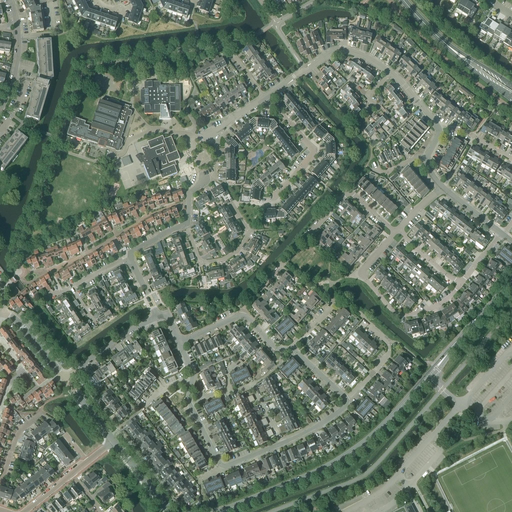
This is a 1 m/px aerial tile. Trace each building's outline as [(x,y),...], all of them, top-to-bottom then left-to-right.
[(33,0),(19,0),(25,12),(27,11),(29,15),(29,14),(32,32),(44,31),(41,7),(37,8),(33,0)] [(86,3),(90,1),(89,0),(86,0),(76,5),(79,10),(88,6),(88,5),(87,6),(86,3)] [(169,0),(164,0),(160,2),(162,4),(158,6),(160,9),(163,7),(164,9),(168,10),(170,2),(169,0)] [(172,12),(176,0),(173,0),(173,3),(170,2),(168,10),(172,12)] [(466,1),(466,0),(461,0),(462,0),(455,11),(456,12),(455,12),(461,16),(461,15),(468,3),(466,1)] [(468,3),(461,15),(467,19),(468,17),(471,19),(477,9),(474,8),(477,3),(473,1),(471,5),(468,3)] [(182,15),(186,2),(184,2),(183,6),(180,5),(177,13),(182,15)] [(131,11),(141,15),(141,12),(145,13),(146,10),(143,9),(143,7),(142,4),(133,8),(132,11),(131,11)] [(209,14),(210,9),(197,4),(196,6),(201,8),(200,11),(209,14)] [(88,7),(89,6),(88,6),(79,10),(80,13),(77,14),(79,18),(82,16),(83,18),(86,19),(89,10),(88,7)] [(91,20),(95,7),(93,6),(92,11),(89,10),(86,19),(91,20)] [(100,24),(105,10),(103,10),(101,14),(99,13),(96,22),(100,24)] [(139,20),(141,15),(131,11),(131,12),(132,12),(131,15),(127,13),(126,16),(139,20)] [(110,27),(115,14),(112,13),(111,17),(108,16),(105,25),(110,27)] [(115,19),(117,14),(115,14),(110,27),(115,29),(118,20),(115,19)] [(137,25),(139,20),(126,16),(125,18),(129,19),(128,22),(137,25)] [(482,23),(479,28),(482,29),(480,31),(486,35),(493,23),(496,19),(492,17),(490,21),(488,19),(487,20),(485,19),(482,23)] [(500,25),(501,22),(498,20),(496,24),(493,23),(486,35),(491,38),(492,36),(500,25)] [(505,28),(508,24),(504,22),(502,26),(500,25),(492,36),(498,40),(505,28)] [(354,42),(357,30),(356,30),(357,29),(356,29),(356,28),(348,26),(348,29),(349,29),(347,34),(350,35),(349,38),(352,39),(352,42),(354,42)] [(362,29),(358,29),(359,26),(357,26),(356,28),(356,29),(357,29),(356,30),(357,30),(354,42),(356,43),(357,40),(360,41),(362,29)] [(510,33),(511,29),(511,26),(510,26),(507,29),(505,28),(498,40),(503,43),(504,43),(510,33)] [(346,39),(346,28),(341,28),(341,31),(336,31),(336,41),(343,41),(343,39),(346,39)] [(368,31),(364,45),(367,45),(367,43),(371,43),(372,38),(373,38),(375,35),(372,34),(373,32),(369,31),(369,28),(367,28),(367,30),(367,31),(368,31)] [(336,41),(336,31),(330,31),(330,32),(326,32),(326,43),(330,43),(330,41),(336,41)] [(316,32),(309,34),(310,36),(313,45),(314,44),(316,43),(318,47),(323,46),(321,39),(320,40),(316,32)] [(511,34),(510,33),(504,43),(503,43),(502,45),(508,48),(511,41),(511,34)] [(379,50),(384,42),(385,40),(381,37),(382,36),(379,34),(374,43),(376,44),(373,49),(375,50),(376,48),(379,50)] [(310,36),(302,39),(303,41),(306,49),(308,49),(310,48),(311,52),(317,50),(314,44),(313,45),(310,36)] [(415,45),(409,39),(406,42),(412,47),(415,45)] [(389,46),(392,41),(390,40),(389,43),(382,55),(384,56),(385,54),(388,56),(393,48),(389,46)] [(46,80),(51,80),(49,41),(38,41),(40,78),(36,78),(34,86),(35,86),(26,119),(37,122),(48,84),(45,84),(46,80)] [(303,41),(296,44),(300,54),(303,53),(305,57),(310,55),(308,49),(306,49),(303,41)] [(387,44),(384,42),(379,50),(381,51),(380,54),(382,55),(389,43),(387,44)] [(247,54),(255,49),(252,45),(242,52),(243,54),(246,52),(247,54)] [(398,49),(397,50),(393,48),(388,56),(390,57),(389,60),(391,61),(398,51),(398,50),(398,49)] [(258,52),(257,52),(255,49),(247,54),(249,57),(247,59),(248,61),(258,53),(259,53),(258,52)] [(259,54),(262,52),(261,50),(258,52),(259,53),(258,53),(248,61),(249,63),(252,61),(254,63),(261,58),(259,54)] [(402,54),(398,51),(391,61),(393,62),(394,60),(397,62),(402,54)] [(410,58),(408,59),(405,56),(399,63),(401,65),(399,67),(401,69),(410,58)] [(413,58),(413,57),(412,56),(410,58),(401,69),(402,70),(404,68),(407,70),(416,61),(413,58)] [(218,57),(216,58),(222,69),(222,70),(221,71),(222,71),(222,72),(223,74),(225,73),(227,75),(225,76),(226,76),(225,76),(227,80),(234,76),(232,73),(228,76),(224,68),(227,67),(222,58),(219,59),(218,57)] [(265,60),(262,57),(261,58),(254,63),(255,66),(253,67),(254,69),(264,62),(265,61),(265,60)] [(215,62),(213,63),(218,73),(222,71),(221,71),(222,70),(222,69),(216,58),(214,59),(215,62)] [(266,62),(269,60),(267,59),(265,60),(265,61),(264,62),(254,69),(256,71),(258,70),(260,72),(268,67),(267,67),(269,66),(266,62)] [(341,69),(344,67),(338,61),(332,67),(336,71),(340,67),(341,69)] [(353,68),(355,65),(348,61),(346,63),(344,62),(342,64),(352,70),(353,68)] [(361,66),(363,64),(358,61),(355,65),(353,68),(358,71),(361,66)] [(417,65),(419,64),(416,61),(407,70),(409,72),(407,74),(409,76),(418,66),(417,65)] [(209,62),(207,63),(212,74),(213,74),(213,76),(214,75),(218,73),(213,63),(210,64),(209,62)] [(206,67),(203,68),(208,77),(213,74),(212,74),(207,63),(204,64),(206,67)] [(419,67),(421,65),(420,63),(419,64),(417,65),(418,66),(409,76),(410,78),(412,76),(414,78),(422,70),(419,67)] [(332,67),(330,65),(326,69),(330,73),(331,75),(336,71),(332,67)] [(271,69),(269,66),(267,67),(268,67),(260,72),(262,75),(259,76),(261,78),(271,71),(272,70),(271,69)] [(366,69),(365,69),(361,66),(358,71),(356,73),(361,77),(362,74),(366,69)] [(199,67),(197,68),(203,80),(204,80),(205,80),(204,79),(208,77),(203,68),(201,70),(199,67)] [(273,71),(275,69),(274,67),(271,69),(272,70),(271,71),(261,78),(262,80),(264,79),(266,81),(268,80),(270,83),(278,77),(275,74),(273,71)] [(326,69),(324,67),(319,71),(324,75),(326,77),(330,73),(326,69)] [(370,72),(372,70),(367,67),(365,69),(366,69),(362,74),(367,77),(370,72)] [(196,72),(194,73),(198,82),(203,80),(197,68),(195,69),(196,72)] [(365,79),(365,81),(371,85),(375,79),(373,78),(375,75),(370,72),(367,77),(365,79)] [(422,73),(415,80),(417,82),(415,84),(417,86),(427,76),(426,75),(423,72),(422,73)] [(426,78),(430,74),(428,72),(426,75),(427,76),(417,86),(419,87),(421,85),(423,87),(430,81),(426,78)] [(330,81),(326,77),(324,75),(320,79),(322,81),(326,85),(330,81)] [(434,85),(438,82),(436,80),(434,82),(435,83),(425,93),(427,95),(429,93),(431,95),(437,88),(434,85)] [(326,85),(322,81),(317,85),(323,91),(328,87),(326,85)] [(435,83),(434,82),(433,84),(430,81),(423,87),(425,89),(423,91),(425,93),(435,83)] [(180,112),(180,86),(160,86),(160,82),(144,82),(144,90),(140,90),(141,107),(144,107),(144,114),(145,114),(160,114),(161,120),(170,120),(169,114),(171,113),(171,112),(180,112)] [(238,88),(244,99),(246,97),(244,95),(247,93),(245,90),(248,88),(244,82),(238,86),(236,83),(234,85),(236,87),(237,88),(238,88)] [(350,91),(352,90),(348,85),(342,91),(345,95),(350,91)] [(390,95),(394,91),(389,85),(384,88),(390,95)] [(242,100),(244,99),(238,88),(237,88),(233,91),(238,99),(240,97),(242,100)] [(229,93),(228,92),(227,89),(225,90),(226,93),(227,92),(235,104),(237,103),(235,100),(238,99),(233,91),(229,93)] [(354,95),(353,95),(350,91),(345,95),(343,97),(347,101),(349,99),(354,95)] [(398,96),(394,91),(390,95),(388,97),(391,101),(393,99),(398,96)] [(442,95),(441,94),(437,91),(430,100),(433,102),(431,104),(433,106),(442,95)] [(441,97),(444,93),(443,91),(441,94),(442,95),(433,106),(435,107),(437,105),(439,107),(445,99),(441,97)] [(232,105),(235,104),(227,92),(226,93),(227,94),(224,96),(228,105),(231,103),(232,105)] [(292,93),(290,92),(289,93),(280,100),(284,104),(291,98),(289,96),(292,93)] [(357,100),(359,98),(355,94),(353,95),(354,95),(349,99),(353,103),(353,104),(357,100)] [(401,100),(402,100),(404,98),(400,94),(398,96),(393,99),(397,104),(401,100)] [(226,106),(228,105),(224,96),(219,99),(225,110),(227,108),(226,106)] [(219,99),(218,98),(217,98),(216,99),(217,100),(214,102),(215,104),(219,110),(222,108),(223,111),(225,110),(219,99)] [(287,108),(297,100),(296,99),(293,101),(291,98),(284,104),(287,108)] [(451,102),(453,99),(451,98),(449,100),(450,101),(441,112),(443,114),(445,112),(447,114),(454,105),(451,102)] [(128,110),(130,106),(106,99),(105,103),(100,101),(91,128),(92,128),(91,131),(88,130),(90,126),(85,125),(86,122),(73,117),(67,135),(85,141),(85,140),(98,144),(97,145),(98,146),(103,148),(105,147),(105,146),(117,150),(119,144),(120,145),(121,144),(123,140),(122,139),(121,139),(128,116),(129,117),(131,116),(132,112),(131,111),(128,110)] [(449,100),(448,102),(445,99),(439,107),(441,109),(439,111),(441,112),(450,101),(449,100)] [(298,107),(298,106),(296,104),(299,102),(297,100),(287,108),(291,113),(292,111),(298,107)] [(361,104),(357,100),(353,104),(353,103),(351,105),(354,109),(354,110),(357,108),(361,104)] [(405,104),(402,100),(401,100),(397,104),(395,105),(398,110),(403,106),(405,104)] [(221,113),(219,110),(215,104),(212,105),(212,104),(206,108),(211,116),(216,112),(218,115),(221,113)] [(304,106),(302,104),(299,106),(299,105),(298,106),(298,107),(292,111),(296,115),(306,107),(304,106)] [(458,108),(457,107),(454,105),(447,114),(450,115),(448,118),(450,119),(458,108)] [(459,109),(461,106),(459,105),(457,107),(458,108),(450,119),(452,120),(453,118),(456,120),(463,112),(459,109)] [(400,116),(406,110),(403,106),(398,110),(396,111),(400,116)] [(211,116),(206,108),(202,110),(200,107),(196,110),(202,119),(205,118),(205,119),(207,118),(211,116)] [(299,120),(306,114),(304,111),(307,109),(306,107),(296,115),(299,120)] [(362,114),(357,108),(354,110),(354,109),(352,111),(358,118),(362,114)] [(407,119),(406,118),(410,115),(406,110),(400,116),(402,119),(400,121),(400,122),(402,124),(407,119)] [(465,124),(471,117),(466,113),(465,114),(463,112),(456,120),(460,124),(462,122),(465,124)] [(302,124),(312,116),(311,114),(308,116),(306,114),(299,120),(302,124)] [(378,118),(382,122),(384,124),(386,126),(390,123),(387,121),(388,120),(382,114),(378,118)] [(306,128),(313,122),(311,120),(314,117),(312,116),(302,124),(306,128)] [(378,118),(376,116),(372,120),(374,122),(378,126),(382,122),(378,118)] [(471,117),(465,124),(469,127),(468,127),(470,129),(471,127),(473,129),(481,120),(477,117),(475,120),(471,117)] [(254,118),(251,121),(248,118),(247,119),(249,122),(247,124),(252,131),(257,128),(258,128),(258,119),(254,118)] [(276,123),(274,120),(269,120),(268,129),(269,129),(272,133),(279,128),(277,125),(280,123),(279,121),(276,123)] [(318,122),(318,123),(316,120),(313,123),(313,122),(306,128),(309,132),(319,124),(318,122)] [(408,151),(428,128),(421,121),(400,146),(397,147),(400,154),(404,152),(408,155),(410,153),(408,151)] [(380,128),(378,126),(374,122),(370,126),(374,130),(376,132),(380,128)] [(490,134),(495,126),(489,123),(489,124),(486,122),(480,132),(486,135),(487,132),(490,134)] [(247,124),(244,126),(241,123),(240,124),(248,135),(248,134),(252,131),(247,124)] [(249,136),(248,134),(248,135),(240,124),(238,126),(242,130),(239,132),(245,139),(249,136)] [(317,137),(323,130),(320,128),(323,125),(321,124),(313,133),(317,137)] [(370,138),(376,132),(374,130),(370,126),(364,131),(370,138)] [(503,131),(505,128),(501,126),(500,129),(495,126),(490,134),(494,137),(496,138),(497,136),(499,138),(503,131)] [(285,128),(282,130),(279,128),(272,133),(276,137),(286,129),(285,128)] [(509,132),(508,132),(507,133),(503,131),(505,128),(503,131),(499,138),(499,139),(501,141),(500,143),(502,144),(509,132)] [(284,133),(287,131),(286,129),(276,137),(279,142),(286,136),(284,133)] [(511,133),(510,133),(511,130),(510,129),(508,132),(509,132),(502,144),(504,146),(505,143),(508,145),(511,137),(511,133)] [(321,141),(327,134),(330,131),(328,130),(325,132),(323,130),(317,137),(321,141)] [(239,132),(237,134),(234,131),(233,133),(241,143),(245,139),(239,132)] [(0,170),(2,171),(26,141),(17,134),(0,154),(0,170)] [(325,145),(334,144),(334,140),(327,134),(321,141),(325,144),(325,145)] [(144,165),(150,180),(161,176),(162,179),(177,173),(173,162),(180,159),(171,137),(164,139),(163,136),(147,142),(149,145),(141,148),(144,155),(142,157),(141,156),(140,156),(140,155),(139,155),(138,155),(137,155),(136,156),(135,156),(141,165),(141,164),(143,163),(144,165)] [(291,136),(288,138),(286,136),(279,142),(282,146),(283,146),(293,138),(291,136)] [(232,138),(229,141),(226,138),(225,139),(227,142),(225,145),(225,150),(234,150),(234,149),(238,145),(239,146),(240,144),(237,141),(236,143),(232,138)] [(290,143),(294,139),(293,138),(283,146),(282,146),(281,147),(285,151),(292,145),(290,143)] [(457,138),(456,140),(453,138),(437,164),(440,166),(439,167),(446,171),(445,173),(448,175),(468,143),(464,140),(463,142),(457,138)] [(297,145),(294,148),(292,145),(285,151),(288,155),(298,147),(297,145)] [(296,151),(299,149),(298,147),(288,155),(292,160),(299,154),(296,151)] [(401,156),(400,154),(397,147),(392,150),(396,159),(401,156)] [(472,158),(478,148),(476,147),(474,149),(472,147),(467,155),(472,158)] [(476,161),(481,153),(478,151),(480,149),(478,148),(472,158),(476,161)] [(392,161),(396,159),(392,150),(387,152),(392,161)] [(387,163),(392,161),(387,152),(383,154),(387,163)] [(480,165),(487,153),(485,152),(484,154),(481,153),(476,161),(480,163),(477,167),(479,169),(481,166),(480,165)] [(486,167),(491,158),(488,157),(489,154),(487,153),(480,165),(481,166),(482,164),(486,167)] [(382,166),(387,163),(383,154),(378,156),(382,166)] [(322,161),(329,167),(335,160),(335,155),(326,156),(326,157),(322,161)] [(489,171),(497,159),(494,158),(493,160),(491,158),(486,167),(489,169),(487,173),(489,174),(490,172),(489,171)] [(490,172),(491,170),(495,172),(500,164),(497,162),(498,160),(497,159),(489,171),(490,172)] [(281,172),(285,169),(280,161),(275,165),(281,172)] [(332,169),(329,167),(322,161),(319,165),(325,171),(328,168),(331,171),(332,169)] [(277,175),(281,172),(275,165),(271,168),(277,175)] [(323,173),(325,171),(319,165),(315,169),(325,177),(326,176),(323,173)] [(500,178),(508,166),(506,165),(505,167),(502,165),(497,173),(500,176),(498,180),(500,181),(501,179),(500,178)] [(421,198),(429,192),(408,168),(410,167),(408,166),(400,174),(421,198)] [(506,179),(511,172),(508,170),(510,168),(508,166),(500,178),(501,179),(502,177),(506,179)] [(272,179),(277,175),(271,168),(267,171),(267,172),(272,179)] [(323,179),(325,177),(315,169),(311,173),(318,179),(320,176),(323,179)] [(457,176),(454,180),(456,182),(454,184),(456,186),(465,175),(464,174),(463,176),(461,174),(462,172),(461,172),(459,170),(456,174),(457,176)] [(267,172),(262,175),(263,176),(264,176),(269,183),(274,180),(272,179),(267,172)] [(469,178),(466,176),(468,173),(466,172),(464,174),(465,175),(456,186),(458,187),(460,185),(462,187),(468,180),(469,178)] [(307,181),(314,188),(318,183),(308,175),(307,176),(310,179),(307,181)] [(265,187),(269,183),(264,176),(259,179),(265,187)] [(360,189),(367,182),(363,178),(356,185),(360,189)] [(473,184),(476,180),(474,178),(472,181),(473,182),(465,193),(467,194),(468,192),(471,194),(477,186),(473,184)] [(261,190),(265,187),(259,179),(252,185),(252,190),(261,191),(261,190)] [(473,182),(472,181),(471,182),(468,180),(462,187),(465,189),(463,191),(465,193),(473,182)] [(311,192),(314,188),(307,181),(305,184),(302,181),(301,183),(311,192)] [(364,192),(371,185),(367,182),(360,189),(364,192)] [(307,196),(311,192),(301,183),(299,185),(302,187),(300,190),(307,196)] [(224,186),(221,188),(220,185),(215,188),(220,196),(222,194),(224,197),(229,194),(224,186)] [(368,196),(374,188),(371,185),(364,192),(368,196)] [(482,190),(485,186),(483,185),(481,187),(482,188),(473,199),(475,201),(477,199),(479,201),(485,193),(482,190)] [(482,188),(481,187),(480,189),(477,186),(471,194),(473,196),(471,198),(473,199),(482,188)] [(217,197),(220,196),(215,188),(210,191),(212,193),(209,195),(213,202),(218,200),(217,197)] [(372,199),(378,192),(374,188),(368,196),(372,199)] [(173,194),(172,194),(172,195),(174,201),(175,202),(175,203),(175,204),(179,202),(179,201),(178,199),(178,197),(180,197),(181,196),(183,196),(184,196),(184,192),(185,191),(185,190),(185,189),(177,192),(178,193),(173,194)] [(307,196),(300,190),(298,192),(295,190),(294,191),(303,200),(307,196)] [(300,204),(303,200),(294,191),(292,193),(295,195),(293,197),(293,198),(298,202),(298,203),(300,204)] [(161,196),(163,205),(163,206),(164,205),(168,204),(167,203),(166,199),(171,198),(169,192),(166,193),(166,194),(164,195),(161,196)] [(375,203),(382,195),(378,192),(372,199),(375,203)] [(490,197),(493,193),(491,192),(489,194),(490,195),(482,206),(484,208),(485,205),(488,207),(489,206),(494,200),(490,197)] [(490,195),(489,194),(488,196),(485,193),(479,201),(482,202),(480,205),(482,206),(490,195)] [(209,195),(206,196),(205,194),(200,197),(205,205),(208,203),(209,205),(213,202),(209,195)] [(152,198),(151,198),(151,199),(152,199),(152,200),(153,203),(153,204),(154,204),(155,207),(156,207),(159,206),(160,206),(163,205),(161,196),(160,195),(160,196),(152,198)] [(379,206),(386,199),(382,195),(375,203),(379,206)] [(143,197),(140,198),(142,202),(142,203),(144,207),(149,205),(150,209),(150,210),(155,209),(154,208),(153,204),(153,203),(152,200),(152,199),(151,199),(147,201),(146,197),(144,198),(143,196),(143,197)] [(293,198),(293,197),(292,196),(288,201),(295,207),(298,203),(298,202),(293,198)] [(202,206),(205,205),(200,197),(196,200),(197,202),(194,204),(199,211),(203,208),(202,206)] [(496,213),(501,206),(497,202),(499,200),(496,197),(494,200),(489,206),(491,208),(490,209),(492,211),(492,210),(496,213)] [(383,209),(390,202),(386,199),(379,206),(383,209)] [(291,211),(295,207),(288,201),(284,205),(291,211)] [(342,215),(351,205),(346,201),(346,202),(344,201),(345,201),(344,201),(338,208),(342,211),(340,213),(342,215)] [(137,202),(132,204),(133,205),(134,207),(135,211),(140,209),(142,214),(144,213),(145,215),(147,214),(147,213),(146,212),(146,210),(144,207),(142,203),(138,205),(137,202)] [(387,213),(393,205),(390,202),(383,209),(387,213)] [(437,215),(446,203),(444,202),(442,204),(440,202),(434,209),(437,212),(436,214),(437,215)] [(442,216),(448,209),(446,207),(448,205),(446,203),(437,215),(436,214),(433,217),(434,218),(435,219),(439,214),(442,216)] [(127,204),(123,206),(125,210),(127,215),(131,213),(133,217),(134,217),(135,217),(136,219),(139,218),(138,216),(135,211),(134,207),(133,205),(129,207),(127,204)] [(287,215),(291,211),(284,205),(281,209),(287,215)] [(350,215),(355,209),(351,205),(342,215),(344,217),(348,213),(350,215)] [(391,216),(397,209),(393,205),(387,213),(391,216)] [(496,218),(499,219),(501,221),(508,213),(506,211),(506,210),(501,206),(496,213),(498,215),(496,218)] [(218,210),(216,211),(219,216),(221,214),(222,217),(230,212),(227,208),(225,209),(224,207),(220,209),(218,210)] [(167,211),(169,217),(171,216),(171,215),(172,214),(173,214),(175,219),(179,217),(176,208),(175,208),(172,210),(170,210),(168,211),(167,211)] [(446,221),(454,210),(452,208),(450,211),(448,209),(442,216),(446,219),(443,223),(444,224),(446,222),(446,221)] [(284,218),(287,215),(281,209),(280,209),(275,210),(275,219),(284,218)] [(351,223),(360,213),(355,209),(350,215),(353,217),(349,221),(351,223)] [(125,210),(116,214),(120,223),(120,224),(121,226),(123,225),(123,224),(122,222),(124,221),(122,217),(127,215),(125,210)] [(451,223),(457,216),(454,214),(456,211),(454,210),(446,221),(446,222),(448,220),(451,223)] [(161,214),(158,215),(160,220),(163,219),(162,219),(163,218),(164,217),(166,222),(170,220),(169,217),(167,211),(163,213),(161,214)] [(225,225),(232,221),(231,218),(233,217),(230,212),(222,217),(224,220),(222,221),(225,225)] [(433,217),(427,212),(425,215),(432,220),(434,218),(433,217)] [(360,213),(351,223),(353,225),(357,221),(359,223),(358,225),(359,226),(365,219),(364,218),(364,217),(360,213)] [(116,214),(107,218),(109,222),(110,222),(112,226),(113,226),(120,223),(116,214)] [(152,217),(149,219),(151,224),(154,223),(154,222),(154,221),(156,221),(158,226),(162,224),(160,220),(158,215),(152,217)] [(454,228),(463,217),(461,215),(459,217),(457,216),(451,223),(454,225),(451,229),(453,231),(455,228),(454,228)] [(459,230),(465,222),(463,220),(465,218),(463,217),(454,228),(455,228),(456,227),(459,230)] [(102,222),(97,225),(100,229),(104,226),(106,231),(108,230),(109,231),(109,232),(112,231),(110,228),(104,218),(100,220),(101,220),(102,222)] [(140,223),(141,225),(145,232),(149,230),(146,225),(148,224),(149,225),(151,224),(149,219),(146,220),(140,223)] [(203,226),(205,225),(202,220),(195,225),(196,227),(194,229),(197,233),(205,229),(203,226)] [(231,231),(239,227),(236,222),(234,224),(232,221),(225,225),(227,230),(230,229),(231,231)] [(333,222),(329,226),(339,235),(341,233),(337,230),(339,227),(340,229),(342,227),(337,223),(334,221),(333,222)] [(93,228),(90,230),(92,234),(96,232),(98,235),(98,236),(100,236),(100,235),(101,237),(104,236),(103,235),(102,234),(100,229),(97,225),(96,222),(91,225),(93,228)] [(463,234),(471,223),(469,222),(467,224),(465,222),(459,230),(463,232),(460,236),(462,238),(463,235),(463,234)] [(424,226),(423,225),(421,226),(418,223),(412,230),(414,233),(412,235),(414,236),(424,226)] [(424,226),(414,236),(416,238),(418,236),(420,238),(426,231),(427,229),(424,227),(426,224),(425,223),(423,225),(424,226)] [(473,230),(474,229),(471,227),(473,225),(471,223),(463,234),(463,235),(465,234),(468,236),(473,230)] [(382,230),(376,225),(374,227),(374,226),(371,229),(366,224),(364,226),(366,228),(377,237),(381,233),(380,232),(382,230)] [(136,228),(133,230),(134,230),(138,238),(141,236),(140,234),(145,232),(141,225),(139,226),(137,227),(136,228)] [(329,226),(325,231),(331,236),(334,239),(336,236),(337,237),(339,235),(329,226)] [(78,229),(80,233),(81,234),(83,239),(87,237),(88,236),(89,239),(90,241),(91,243),(95,241),(94,238),(92,234),(90,230),(87,231),(86,230),(84,231),(81,227),(78,229)] [(239,227),(231,231),(233,234),(231,236),(233,240),(241,236),(239,233),(241,232),(239,227)] [(366,228),(364,230),(365,231),(368,233),(367,233),(365,235),(367,236),(373,242),(377,237),(366,228)] [(208,231),(206,232),(205,229),(197,233),(200,238),(202,237),(204,240),(209,237),(211,235),(208,231)] [(138,238),(134,230),(133,230),(125,234),(127,239),(130,238),(129,237),(130,236),(131,235),(134,240),(138,238)] [(433,233),(434,231),(433,230),(431,232),(432,233),(422,244),(424,245),(426,243),(428,245),(434,238),(436,236),(433,233)] [(475,232),(473,230),(468,236),(466,239),(469,242),(473,245),(476,242),(481,235),(478,232),(476,230),(475,232)] [(329,239),(331,236),(325,231),(321,235),(331,244),(333,242),(329,239)] [(432,233),(431,232),(429,234),(426,231),(420,238),(422,240),(420,242),(422,244),(432,233)] [(164,241),(161,242),(163,248),(169,246),(181,241),(179,236),(178,236),(176,233),(171,235),(173,241),(173,242),(165,245),(164,241)] [(129,243),(127,239),(125,234),(116,239),(119,244),(121,242),(121,241),(123,240),(125,245),(129,243)] [(329,246),(331,244),(321,235),(317,240),(319,242),(317,245),(322,249),(324,246),(325,247),(327,244),(329,246)] [(361,236),(359,238),(369,246),(373,242),(367,236),(365,235),(363,238),(361,236)] [(481,235),(476,242),(481,246),(484,249),(492,239),(491,238),(488,236),(486,235),(484,237),(481,235)] [(248,245),(259,251),(262,244),(265,246),(269,239),(264,236),(262,240),(256,237),(254,239),(253,238),(251,241),(250,241),(248,245)] [(210,242),(212,241),(209,237),(204,240),(202,241),(203,244),(201,245),(204,250),(211,245),(210,242)] [(439,242),(442,239),(441,237),(438,239),(439,240),(430,251),(432,252),(434,250),(436,252),(442,245),(439,242)] [(365,251),(369,246),(359,238),(357,239),(361,243),(359,245),(365,251)] [(439,240),(438,239),(437,241),(434,238),(428,245),(430,247),(428,249),(430,251),(439,240)] [(181,241),(169,246),(169,248),(175,247),(176,250),(183,247),(181,241)] [(79,243),(72,246),(75,255),(79,253),(82,252),(83,252),(83,251),(82,249),(81,247),(82,246),(82,245),(81,243),(81,242),(79,243)] [(160,242),(159,242),(156,244),(158,249),(153,251),(152,247),(143,251),(145,254),(143,255),(145,261),(158,255),(163,253),(160,242)] [(106,247),(104,248),(107,253),(108,255),(113,252),(114,254),(115,254),(117,252),(118,252),(113,244),(113,243),(112,244),(110,245),(109,246),(107,247),(106,247)] [(211,245),(204,250),(206,255),(209,253),(210,256),(212,255),(215,253),(218,251),(219,250),(215,243),(211,245)] [(365,251),(359,245),(357,248),(353,244),(351,246),(361,255),(365,251)] [(450,253),(447,250),(450,246),(449,244),(447,247),(438,258),(440,260),(442,258),(444,260),(445,258),(450,253)] [(255,256),(259,251),(248,245),(247,247),(247,248),(245,251),(247,252),(245,255),(250,260),(251,259),(252,260),(255,262),(258,258),(255,256)] [(447,247),(445,248),(442,245),(436,252),(438,254),(436,256),(438,258),(447,247)] [(57,246),(52,248),(53,252),(54,252),(55,256),(55,257),(60,255),(62,260),(64,259),(65,262),(67,261),(67,260),(66,258),(65,255),(63,249),(59,251),(57,246)] [(64,249),(63,249),(65,255),(66,254),(67,258),(68,257),(68,258),(71,256),(75,255),(72,246),(64,249)] [(350,250),(348,252),(351,254),(357,260),(361,255),(351,246),(349,248),(351,249),(350,250)] [(172,257),(185,253),(183,247),(176,250),(177,253),(171,255),(172,257)] [(394,259),(404,248),(402,247),(400,249),(398,247),(392,254),(395,257),(394,258),(394,259)] [(507,247),(506,249),(504,247),(500,252),(498,251),(494,256),(496,257),(497,256),(504,261),(511,253),(508,251),(510,249),(509,248),(509,247),(507,247)] [(47,254),(45,255),(49,267),(53,265),(53,263),(51,258),(55,256),(54,252),(53,252),(52,248),(46,251),(47,254)] [(100,251),(96,253),(100,259),(100,260),(101,261),(105,259),(102,255),(104,254),(105,254),(107,253),(104,248),(103,249),(102,250),(100,251)] [(400,261),(406,254),(404,252),(405,250),(404,248),(394,259),(394,258),(391,260),(392,261),(393,262),(396,258),(400,261)] [(458,259),(454,255),(456,253),(453,250),(450,253),(445,258),(447,260),(446,262),(448,263),(451,266),(458,259)] [(37,251),(33,253),(35,256),(35,258),(36,258),(36,259),(38,263),(42,261),(44,266),(45,268),(49,267),(45,255),(40,257),(37,251)] [(88,257),(93,266),(96,264),(95,262),(100,260),(100,259),(96,253),(94,254),(92,255),(91,255),(88,257)] [(180,261),(187,259),(185,253),(172,257),(173,260),(178,258),(180,261)] [(357,260),(351,254),(349,257),(345,253),(343,255),(353,264),(357,260)] [(402,266),(412,256),(410,254),(408,256),(406,254),(400,261),(403,264),(399,268),(401,269),(403,267),(402,266)] [(159,258),(158,255),(145,261),(148,266),(155,263),(154,260),(159,258)] [(250,261),(250,260),(245,255),(244,256),(242,258),(241,256),(238,258),(237,258),(234,260),(241,269),(247,265),(249,268),(253,265),(251,262),(250,261)] [(349,269),(353,264),(343,255),(341,257),(345,261),(343,263),(341,262),(339,264),(344,269),(346,266),(349,269)] [(408,268),(414,261),(412,259),(414,257),(412,256),(402,266),(403,267),(405,266),(408,268)] [(81,261),(79,262),(82,267),(82,266),(85,265),(84,265),(85,265),(84,264),(86,263),(89,268),(93,266),(88,257),(84,259),(82,260),(81,261)] [(28,261),(27,261),(27,262),(28,265),(29,265),(30,267),(31,270),(32,269),(35,268),(39,267),(39,266),(38,263),(36,259),(36,258),(35,258),(30,260),(28,261)] [(178,265),(175,266),(176,269),(189,264),(187,259),(180,261),(177,262),(178,265)] [(452,270),(454,272),(457,275),(464,266),(461,264),(462,263),(458,259),(451,266),(454,268),(452,270)] [(235,273),(241,269),(234,260),(232,261),(231,263),(229,264),(230,266),(227,268),(229,275),(230,274),(231,276),(233,279),(237,276),(235,273)] [(496,261),(495,264),(490,260),(488,263),(489,263),(487,267),(490,269),(495,273),(497,269),(500,271),(504,267),(496,261)] [(414,261),(408,268),(411,271),(410,273),(420,263),(418,261),(416,263),(414,261)] [(72,266),(71,266),(74,271),(76,270),(76,269),(78,268),(80,272),(84,270),(82,266),(82,267),(79,262),(76,264),(74,265),(72,266)] [(162,264),(156,266),(155,263),(148,266),(150,272),(163,266),(162,264)] [(420,263),(410,273),(411,274),(415,277),(416,276),(422,269),(420,267),(422,264),(420,263)] [(191,270),(189,264),(176,269),(177,271),(182,269),(183,272),(187,271),(191,270)] [(383,273),(386,269),(381,265),(376,272),(378,274),(374,278),(379,283),(383,279),(386,275),(383,273)] [(66,269),(63,271),(67,279),(71,277),(69,273),(70,272),(71,272),(74,271),(71,266),(69,267),(68,268),(67,269),(66,269)] [(164,269),(163,266),(150,272),(152,277),(162,273),(161,270),(164,269)] [(227,268),(226,268),(223,269),(222,267),(219,268),(218,267),(215,268),(217,279),(224,278),(225,281),(230,280),(229,276),(229,275),(227,268)] [(123,273),(122,271),(121,270),(121,271),(119,268),(109,273),(110,273),(111,276),(109,277),(110,279),(122,274),(123,273)] [(210,280),(217,279),(215,268),(212,268),(211,269),(208,269),(208,271),(205,272),(206,277),(202,277),(203,285),(211,283),(210,280)] [(490,269),(488,272),(484,268),(482,271),(483,271),(481,274),(483,277),(483,276),(489,281),(489,280),(492,276),(495,279),(498,275),(495,273),(490,269)] [(187,271),(189,277),(195,275),(195,273),(197,272),(196,270),(195,270),(194,269),(191,270),(187,271)] [(420,279),(428,270),(426,269),(424,271),(422,269),(416,276),(420,279)] [(424,283),(430,276),(428,274),(430,272),(428,270),(420,279),(424,283)] [(55,275),(54,275),(55,277),(57,280),(59,279),(59,278),(60,278),(60,277),(61,277),(64,281),(67,279),(63,271),(59,273),(57,274),(55,275)] [(183,279),(189,277),(187,271),(183,272),(181,273),(183,277),(180,278),(181,281),(184,280),(183,279)] [(167,277),(166,275),(164,276),(162,273),(152,277),(155,283),(151,284),(155,283),(159,281),(164,279),(167,277)] [(293,279),(296,277),(291,273),(289,275),(286,273),(282,278),(292,287),(294,284),(290,281),(292,278),(293,279)] [(385,281),(381,286),(386,290),(390,287),(393,283),(394,281),(392,278),(393,277),(388,273),(386,275),(383,279),(385,281)] [(118,282),(125,279),(122,274),(110,279),(111,282),(116,279),(118,282)] [(40,280),(39,280),(44,289),(45,288),(48,287),(47,285),(52,282),(50,280),(49,277),(48,276),(48,275),(45,277),(43,278),(42,278),(40,279),(40,280)] [(16,276),(10,281),(13,285),(19,280),(16,276)] [(432,288),(438,281),(435,278),(434,276),(432,278),(430,276),(424,283),(422,284),(426,287),(428,285),(432,288)] [(483,277),(482,279),(477,276),(475,278),(474,279),(475,279),(474,282),(477,284),(482,288),(484,284),(487,286),(491,282),(489,280),(489,281),(483,276),(483,277)] [(290,288),(292,287),(282,278),(278,282),(286,289),(288,286),(290,288)] [(115,290),(127,284),(125,279),(118,282),(119,285),(114,288),(115,290)] [(166,283),(164,279),(159,281),(161,287),(167,284),(167,286),(170,284),(168,282),(166,283)] [(34,283),(31,286),(34,290),(36,288),(38,287),(40,291),(44,289),(39,280),(36,282),(34,283)] [(397,288),(400,284),(395,280),(394,281),(393,283),(390,287),(392,289),(388,293),(393,298),(398,293),(400,290),(397,288)] [(155,289),(161,287),(159,281),(155,283),(151,284),(152,285),(151,286),(152,289),(154,288),(155,289)] [(443,282),(441,284),(438,281),(432,288),(437,293),(438,292),(440,294),(447,286),(443,282)] [(284,291),(286,289),(278,282),(274,287),(284,296),(286,293),(284,291)] [(477,284),(475,287),(471,283),(469,286),(468,286),(469,287),(467,290),(471,292),(475,296),(478,292),(481,294),(484,290),(482,288),(477,284)] [(123,293),(130,290),(127,284),(115,290),(116,293),(121,290),(123,293)] [(26,290),(23,292),(26,295),(29,293),(30,292),(33,296),(37,293),(34,290),(31,286),(28,288),(26,289),(26,290)] [(405,294),(408,290),(403,286),(400,290),(398,293),(400,295),(396,299),(401,304),(406,299),(406,298),(408,296),(405,294)] [(90,294),(88,295),(91,301),(103,294),(102,292),(99,293),(96,287),(88,292),(90,294)] [(282,297),(284,296),(274,287),(270,291),(269,290),(267,293),(272,297),(274,295),(276,297),(278,294),(282,297)] [(133,295),(134,295),(133,292),(132,292),(131,292),(130,290),(123,293),(124,296),(119,299),(120,301),(124,300),(129,297),(133,295)] [(471,292),(469,294),(466,291),(464,293),(463,293),(463,294),(461,297),(468,303),(472,299),(475,301),(478,298),(475,296),(471,292)] [(19,295),(16,298),(17,298),(16,299),(17,299),(22,305),(25,303),(27,306),(28,306),(29,304),(30,304),(27,301),(24,297),(26,295),(23,292),(21,293),(21,294),(19,295)] [(305,297),(314,306),(321,299),(313,292),(309,298),(306,295),(305,297)] [(413,299),(416,296),(411,292),(408,296),(406,298),(406,299),(408,301),(404,305),(409,310),(416,302),(413,299)] [(269,299),(272,297),(267,293),(265,295),(267,297),(260,304),(258,301),(252,306),(256,311),(266,302),(269,299)] [(61,304),(56,307),(57,309),(69,301),(65,296),(64,297),(62,295),(62,294),(57,298),(61,303),(61,304)] [(103,294),(91,301),(94,306),(101,302),(100,299),(102,298),(104,296),(103,294)] [(129,297),(132,303),(138,300),(137,298),(139,297),(138,294),(137,295),(136,294),(134,295),(133,295),(129,297)] [(124,300),(121,301),(123,306),(123,305),(123,306),(124,308),(127,306),(126,305),(132,303),(129,297),(124,300)] [(314,306),(305,297),(303,299),(305,301),(303,304),(310,311),(314,306)] [(465,307),(468,303),(461,297),(459,299),(458,299),(457,300),(458,300),(456,302),(460,305),(458,307),(463,313),(464,314),(467,310),(465,307)] [(9,304),(10,306),(12,308),(14,311),(18,307),(20,309),(23,306),(22,305),(17,299),(16,299),(15,298),(14,300),(14,301),(11,302),(10,304),(9,304)] [(69,301),(57,309),(59,311),(62,310),(63,311),(63,312),(65,311),(72,306),(69,301)] [(101,302),(94,306),(97,311),(109,304),(108,302),(104,304),(103,305),(101,302)] [(268,304),(266,302),(256,311),(260,315),(266,310),(264,308),(268,304)] [(189,311),(188,311),(184,303),(175,307),(179,315),(178,316),(180,320),(191,315),(189,311)] [(298,304),(297,306),(306,315),(310,311),(303,304),(302,303),(300,305),(298,304)] [(109,304),(97,311),(100,316),(104,314),(107,312),(109,311),(109,310),(108,308),(110,307),(109,304)] [(457,306),(455,308),(452,305),(447,309),(452,317),(458,313),(460,316),(463,313),(458,307),(457,306)] [(65,315),(63,317),(64,319),(75,311),(72,306),(65,311),(63,312),(64,314),(65,315)] [(296,309),(294,312),(296,314),(302,320),(306,315),(297,306),(295,308),(296,309)] [(264,320),(274,311),(272,309),(268,313),(266,310),(260,315),(264,320)] [(338,312),(347,319),(350,315),(343,309),(341,311),(340,310),(338,312)] [(447,320),(452,317),(447,309),(441,313),(444,316),(441,317),(445,326),(449,323),(447,320)] [(72,321),(79,316),(75,311),(64,319),(66,321),(70,318),(72,321)] [(107,312),(104,314),(107,320),(112,317),(113,318),(115,316),(114,314),(112,315),(109,311),(107,312)] [(274,311),(264,320),(268,325),(268,324),(269,324),(271,325),(274,322),(273,320),(274,320),(275,321),(279,318),(275,313),(274,311)] [(346,319),(347,319),(338,312),(337,314),(338,315),(336,317),(345,325),(348,320),(346,319)] [(302,320),(296,314),(294,317),(290,313),(289,316),(298,324),(302,320)] [(98,320),(97,320),(98,323),(100,322),(101,322),(102,323),(104,322),(107,320),(104,314),(100,316),(98,318),(97,318),(98,320)] [(192,319),(193,319),(191,315),(180,320),(181,324),(183,323),(185,328),(185,327),(187,332),(198,327),(196,322),(194,323),(192,319)] [(441,317),(438,318),(437,315),(431,317),(435,328),(440,326),(441,328),(446,327),(445,326),(441,317)] [(71,329),(82,321),(79,316),(72,321),(74,323),(69,327),(71,329)] [(289,331),(296,325),(288,317),(286,319),(285,318),(283,318),(282,320),(284,321),(281,323),(289,331)] [(341,329),(345,325),(336,317),(334,319),(333,318),(331,320),(340,327),(341,329)] [(435,328),(431,317),(424,320),(425,323),(423,324),(427,334),(430,333),(429,331),(435,328)] [(336,331),(340,327),(331,320),(330,322),(331,323),(329,326),(336,331)] [(85,326),(82,321),(71,329),(72,331),(75,329),(77,332),(79,331),(82,328),(85,326)] [(407,333),(411,332),(412,335),(416,334),(416,333),(419,332),(420,335),(424,335),(421,323),(417,324),(417,322),(409,324),(409,322),(405,323),(404,323),(407,333)] [(283,339),(282,337),(289,331),(281,323),(279,325),(278,324),(276,324),(276,326),(277,327),(274,329),(278,334),(277,335),(282,340),(283,339)] [(82,328),(86,334),(91,330),(90,329),(92,327),(90,325),(89,326),(88,324),(85,326),(82,328)] [(236,325),(232,326),(232,325),(228,326),(230,332),(230,333),(232,336),(229,339),(230,341),(232,339),(232,338),(243,328),(241,326),(239,328),(237,326),(236,325)] [(332,336),(336,331),(329,326),(327,328),(326,327),(324,329),(332,336)] [(0,333),(1,334),(2,336),(8,332),(8,331),(5,328),(5,327),(0,331),(0,333)] [(80,337),(86,334),(82,328),(79,331),(77,332),(79,336),(77,337),(79,340),(81,338),(80,337)] [(236,341),(244,334),(242,332),(245,330),(243,328),(232,338),(232,339),(234,338),(236,341)] [(355,340),(361,333),(359,331),(360,330),(359,328),(351,336),(355,340)] [(8,332),(2,336),(2,337),(4,339),(5,340),(12,334),(10,330),(8,331),(8,332)] [(154,340),(163,336),(160,330),(151,334),(154,340)] [(331,337),(330,336),(323,330),(321,332),(319,331),(318,333),(328,342),(331,337)] [(219,338),(221,338),(218,332),(214,333),(216,338),(213,339),(217,348),(223,346),(219,338)] [(324,346),(328,342),(318,333),(316,335),(318,336),(316,338),(324,346)] [(359,343),(367,335),(365,334),(363,335),(361,333),(355,340),(359,343)] [(12,334),(5,340),(7,343),(8,344),(11,347),(15,344),(13,341),(13,342),(12,342),(11,340),(15,337),(12,334)] [(238,346),(250,336),(248,334),(246,336),(244,334),(236,341),(239,344),(235,347),(237,349),(239,347),(238,346)] [(363,347),(369,341),(367,338),(368,337),(367,335),(359,343),(363,347)] [(156,345),(165,341),(163,336),(154,340),(156,345)] [(213,339),(210,341),(208,336),(206,337),(212,351),(217,348),(213,339)] [(243,349),(251,342),(249,340),(251,338),(250,336),(238,346),(239,347),(241,346),(243,349)] [(206,353),(212,351),(206,337),(203,338),(205,343),(202,344),(206,353)] [(321,350),(324,346),(316,338),(314,341),(312,339),(311,341),(319,348),(321,350)] [(159,351),(168,347),(165,341),(156,345),(159,351)] [(202,344),(199,346),(197,341),(195,342),(201,356),(206,353),(202,344)] [(310,348),(308,350),(315,356),(317,354),(316,352),(319,348),(311,341),(309,343),(311,344),(309,347),(310,348)] [(367,351),(375,343),(373,341),(371,342),(369,341),(363,347),(361,349),(365,353),(367,351)] [(131,345),(137,354),(142,350),(136,342),(131,345)] [(195,358),(201,356),(195,342),(192,343),(195,348),(191,349),(195,358)] [(247,352),(256,344),(255,342),(253,344),(251,342),(243,349),(247,352)] [(367,351),(371,355),(372,353),(374,355),(377,351),(375,350),(377,348),(375,346),(376,344),(375,343),(367,351)] [(15,344),(11,347),(13,350),(14,351),(16,354),(17,355),(23,350),(24,349),(22,345),(17,348),(16,347),(17,346),(15,344)] [(245,354),(246,354),(247,353),(250,356),(258,350),(256,347),(258,346),(256,344),(247,352),(245,354)] [(132,357),(137,354),(131,345),(126,349),(132,357)] [(161,356),(170,352),(168,347),(159,351),(161,356)] [(134,359),(132,357),(126,349),(121,352),(129,363),(134,359)] [(16,354),(15,356),(18,359),(22,356),(25,360),(29,357),(27,354),(26,354),(23,350),(17,355),(16,354)] [(256,359),(254,361),(256,363),(266,354),(262,350),(254,356),(256,359)] [(124,366),(129,363),(121,352),(116,356),(122,364),(124,366)] [(162,363),(164,362),(173,358),(170,352),(161,356),(160,357),(162,363)] [(328,368),(337,358),(332,353),(330,355),(331,356),(325,363),(327,365),(326,366),(328,368)] [(263,364),(270,359),(266,354),(256,363),(257,365),(261,361),(263,364)] [(117,368),(122,364),(116,356),(111,359),(117,368)] [(405,357),(403,360),(399,356),(398,357),(396,359),(397,359),(394,362),(396,363),(394,366),(401,372),(403,374),(406,371),(403,369),(410,362),(411,362),(405,357)] [(25,360),(21,363),(22,365),(24,367),(28,363),(31,367),(34,365),(35,364),(33,361),(32,362),(29,357),(25,360)] [(162,363),(164,369),(166,368),(176,363),(173,358),(164,362),(162,363)] [(333,370),(341,362),(337,358),(328,368),(330,370),(331,368),(333,370)] [(275,366),(273,364),(274,363),(270,359),(263,364),(266,367),(262,370),(266,374),(271,370),(275,366)] [(298,362),(297,363),(293,359),(290,361),(289,359),(288,359),(287,360),(287,361),(288,363),(286,365),(294,373),(300,367),(302,368),(303,367),(298,362)] [(205,365),(199,368),(200,371),(215,363),(214,361),(211,363),(210,361),(205,364),(205,365)] [(7,364),(2,368),(4,371),(5,372),(6,374),(8,376),(14,371),(11,367),(12,366),(10,363),(10,362),(7,364)] [(336,375),(343,367),(345,366),(341,362),(333,370),(335,372),(334,374),(336,375)] [(27,370),(27,371),(29,374),(32,372),(34,371),(35,373),(37,375),(41,371),(40,369),(39,369),(38,369),(37,368),(39,367),(36,363),(35,364),(34,365),(31,367),(27,370)] [(111,375),(116,371),(110,363),(105,366),(111,375)] [(164,369),(163,369),(166,374),(169,373),(171,372),(172,375),(178,372),(177,369),(178,369),(176,363),(166,368),(164,369)] [(394,366),(392,364),(388,370),(389,370),(387,373),(395,380),(397,382),(400,378),(397,376),(399,375),(398,374),(401,372),(394,366)] [(287,379),(294,373),(286,365),(284,367),(282,366),(281,366),(280,366),(280,368),(282,369),(279,371),(287,379)] [(106,378),(111,375),(105,366),(100,370),(106,378)] [(212,375),(211,373),(213,371),(211,367),(205,370),(206,372),(200,374),(203,380),(210,377),(210,376),(212,375)] [(243,369),(242,367),(241,367),(240,367),(240,368),(241,370),(238,372),(242,382),(251,378),(246,368),(243,369)] [(347,371),(343,367),(336,375),(338,377),(339,376),(341,378),(347,371)] [(153,377),(155,374),(149,368),(147,371),(148,373),(144,377),(152,384),(156,379),(153,377)] [(101,382),(106,378),(100,370),(95,373),(101,382)] [(40,379),(36,382),(39,386),(46,380),(43,375),(43,374),(41,371),(37,375),(40,379)] [(235,373),(234,371),(233,371),(232,371),(231,372),(232,374),(229,376),(232,381),(230,382),(233,388),(235,387),(234,385),(242,382),(238,372),(235,373)] [(344,383),(351,375),(347,371),(341,378),(343,380),(342,381),(344,383)] [(387,373),(386,372),(381,377),(383,379),(381,381),(390,389),(393,386),(391,384),(395,380),(387,373)] [(96,385),(101,382),(95,373),(91,377),(96,385)] [(215,381),(213,378),(216,377),(215,374),(212,375),(210,376),(210,377),(203,380),(205,385),(212,382),(215,381)] [(351,375),(344,383),(346,384),(347,383),(349,385),(355,378),(351,375)] [(148,388),(152,384),(144,377),(140,381),(148,388)] [(259,391),(275,383),(273,377),(263,382),(265,385),(257,388),(259,391)] [(310,379),(307,381),(305,379),(298,386),(301,390),(311,381),(310,379)] [(221,388),(219,383),(218,380),(215,381),(212,382),(205,385),(208,391),(213,388),(214,391),(221,388)] [(144,393),(148,388),(140,381),(136,386),(144,393)] [(310,385),(313,383),(311,381),(301,390),(305,394),(312,387),(310,385)] [(388,391),(390,389),(381,381),(379,383),(377,382),(372,387),(381,394),(385,389),(388,391)] [(51,383),(43,389),(49,396),(53,394),(51,392),(56,389),(51,383)] [(269,393),(278,388),(275,383),(259,391),(260,394),(268,390),(269,393)] [(140,397),(144,393),(136,386),(132,391),(140,397)] [(308,398),(318,389),(316,387),(314,389),(312,387),(305,394),(308,398)] [(370,394),(368,396),(377,404),(383,397),(381,394),(372,387),(368,392),(370,394)] [(264,402),(281,394),(278,388),(269,393),(270,396),(263,399),(264,402)] [(36,395),(40,401),(45,398),(46,399),(49,396),(43,389),(36,395)] [(317,392),(319,390),(318,389),(308,398),(311,401),(319,395),(317,392)] [(111,395),(113,394),(110,390),(102,396),(104,398),(102,400),(106,406),(109,404),(114,399),(111,395)] [(136,402),(140,397),(132,391),(128,395),(136,402)] [(35,393),(27,399),(32,405),(36,402),(37,403),(40,401),(36,395),(35,393)] [(315,405),(325,396),(323,394),(321,396),(319,395),(311,401),(315,405)] [(16,395),(9,401),(12,406),(15,404),(14,403),(16,402),(19,406),(20,405),(19,405),(22,403),(16,395)] [(236,406),(253,398),(252,395),(244,399),(243,396),(234,400),(236,406)] [(269,408),(286,400),(283,395),(274,399),(276,402),(268,406),(269,408)] [(324,400),(326,398),(325,396),(315,405),(320,411),(327,405),(325,403),(326,402),(324,400)] [(117,404),(120,401),(116,397),(114,399),(109,404),(111,406),(108,408),(113,413),(120,408),(117,404)] [(216,412),(224,408),(225,410),(227,409),(224,403),(222,403),(219,398),(217,400),(216,398),(214,397),(214,398),(213,399),(214,401),(211,402),(216,412)] [(247,404),(255,401),(253,398),(236,406),(239,412),(248,407),(247,404)] [(369,412),(375,405),(367,398),(364,401),(363,399),(362,399),(361,400),(361,402),(363,403),(360,405),(369,412)] [(33,406),(32,405),(27,399),(22,403),(19,405),(20,405),(22,408),(23,409),(25,407),(25,406),(26,405),(30,409),(33,406)] [(155,412),(156,411),(168,402),(166,400),(162,403),(160,400),(151,407),(155,412)] [(280,410),(289,406),(286,400),(269,408),(271,411),(278,408),(280,410)] [(208,404),(207,402),(206,401),(205,402),(205,403),(206,405),(203,406),(208,416),(216,412),(211,402),(208,404)] [(160,416),(168,409),(165,407),(169,403),(168,402),(156,411),(160,416)] [(126,412),(129,410),(125,405),(116,412),(118,414),(115,416),(120,422),(128,415),(126,412)] [(364,421),(363,419),(369,412),(360,405),(358,407),(357,406),(356,406),(355,407),(355,408),(357,410),(354,412),(359,416),(358,417),(363,422),(364,421)] [(275,420),(292,412),(289,406),(280,410),(281,413),(273,417),(275,420)] [(242,417),(259,409),(257,407),(250,410),(248,407),(239,412),(242,417)] [(163,421),(175,411),(174,409),(170,412),(168,409),(160,416),(163,421)] [(2,415),(1,419),(3,420),(11,422),(12,418),(10,417),(12,412),(10,412),(6,411),(6,410),(5,410),(4,410),(3,413),(3,415),(2,415)] [(255,416),(263,413),(261,410),(244,418),(247,424),(256,419),(255,416)] [(167,425),(175,419),(173,416),(177,413),(175,411),(163,421),(167,425)] [(285,422),(294,417),(292,412),(275,420),(276,423),(284,419),(285,422)] [(351,429),(357,425),(350,416),(344,420),(346,422),(343,424),(349,432),(350,434),(353,431),(351,429)] [(129,426),(126,429),(130,434),(138,427),(139,428),(140,426),(138,423),(138,422),(135,418),(135,417),(127,424),(129,426)] [(280,431),(297,423),(294,417),(285,422),(286,425),(279,428),(280,431)] [(171,430),(183,420),(181,418),(177,422),(175,419),(167,425),(166,426),(170,431),(171,430)] [(250,429),(267,421),(265,419),(258,422),(256,419),(247,424),(250,429)] [(1,425),(0,429),(5,430),(6,428),(5,427),(6,425),(11,427),(12,423),(11,422),(3,420),(2,423),(2,424),(1,425)] [(53,424),(55,422),(53,420),(51,422),(52,422),(50,424),(49,423),(46,425),(53,433),(52,433),(55,436),(56,435),(55,434),(59,431),(58,431),(60,430),(57,427),(56,427),(53,424)] [(178,435),(184,430),(183,429),(183,428),(181,425),(184,422),(183,420),(171,430),(175,435),(177,433),(178,435)] [(218,431),(227,426),(224,420),(208,429),(209,432),(216,428),(218,431)] [(260,428),(268,424),(267,421),(250,429),(252,435),(262,430),(260,428)] [(46,425),(44,422),(43,423),(43,424),(40,427),(47,436),(51,433),(52,434),(52,433),(53,433),(46,425)] [(343,424),(342,422),(336,426),(337,428),(335,429),(340,438),(341,440),(346,437),(345,435),(349,432),(343,424)] [(290,433),(300,428),(297,423),(280,431),(281,434),(289,430),(290,433)] [(213,440),(230,432),(227,426),(218,431),(219,433),(212,437),(213,440)] [(36,429),(35,430),(43,440),(44,441),(48,438),(47,436),(40,427),(37,429),(36,429)] [(144,429),(141,431),(139,428),(138,427),(130,434),(134,439),(137,437),(139,440),(141,439),(147,433),(144,429)] [(335,429),(334,428),(328,431),(329,433),(327,435),(332,444),(333,446),(337,443),(336,441),(340,438),(335,429)] [(0,438),(2,439),(3,437),(2,436),(3,434),(8,436),(9,432),(5,430),(0,429),(0,438)] [(28,438),(35,443),(37,444),(38,443),(42,440),(42,441),(43,440),(35,430),(32,432),(33,432),(30,434),(31,435),(28,438)] [(182,442),(195,434),(194,432),(190,435),(188,431),(185,433),(184,430),(178,435),(179,437),(182,442)] [(255,441),(272,433),(271,430),(263,433),(262,430),(252,435),(255,441)] [(150,439),(154,436),(150,431),(147,433),(141,439),(142,441),(139,443),(143,449),(152,442),(150,439)] [(223,442),(233,437),(230,432),(213,440),(215,443),(222,439),(223,442)] [(266,439),(273,435),(272,433),(255,441),(258,446),(267,442),(266,439)] [(327,435),(325,433),(319,437),(320,438),(318,440),(322,448),(323,451),(328,448),(327,447),(332,444),(327,435)] [(184,448),(194,442),(192,439),(196,436),(195,434),(182,442),(181,443),(184,448)] [(219,451),(235,443),(233,437),(223,442),(225,445),(217,448),(219,451)] [(34,445),(35,443),(28,438),(27,442),(24,441),(23,444),(22,444),(21,447),(34,451),(35,450),(34,450),(35,445),(34,445)] [(317,450),(322,448),(318,440),(313,442),(312,440),(307,443),(307,444),(308,445),(312,453),(317,450)] [(61,442),(60,443),(58,441),(49,448),(52,452),(51,453),(52,453),(63,445),(61,442)] [(160,449),(162,447),(158,442),(154,445),(152,442),(143,449),(148,454),(151,452),(153,454),(160,448),(160,449)] [(187,453),(201,445),(200,443),(196,445),(194,442),(184,448),(187,453)] [(229,453),(238,448),(235,443),(219,451),(220,454),(228,450),(229,453)] [(312,453),(308,445),(307,444),(303,446),(302,445),(297,448),(297,450),(301,458),(307,455),(307,457),(313,455),(312,453)] [(64,448),(65,447),(63,445),(52,453),(53,454),(54,454),(57,457),(66,450),(64,448)] [(190,458),(191,458),(200,452),(198,449),(203,447),(201,445),(187,453),(190,458)] [(34,452),(34,451),(21,447),(20,450),(21,450),(21,453),(20,453),(31,457),(32,456),(33,452),(34,452)] [(163,453),(160,449),(160,448),(153,454),(150,456),(152,458),(151,460),(150,460),(150,461),(151,461),(154,466),(163,459),(160,455),(163,453)] [(297,450),(294,451),(294,449),(287,452),(291,462),(297,460),(298,463),(302,461),(301,458),(297,450)] [(68,452),(67,452),(66,450),(57,457),(60,461),(59,462),(60,463),(70,454),(68,452)] [(20,453),(21,453),(20,452),(18,456),(19,456),(19,459),(25,461),(24,462),(28,463),(29,462),(30,462),(31,458),(32,458),(33,457),(32,456),(31,457),(20,453)] [(194,463),(208,455),(206,453),(202,455),(200,452),(191,458),(194,463)] [(286,464),(291,462),(287,452),(284,453),(284,454),(281,455),(282,457),(279,458),(283,469),(288,467),(286,464)] [(72,457),(70,454),(60,463),(60,464),(61,463),(64,467),(65,466),(66,468),(69,465),(68,464),(73,460),(72,457)] [(207,467),(205,464),(206,463),(205,460),(209,457),(208,455),(194,463),(198,468),(196,469),(196,470),(197,472),(207,467)] [(279,458),(276,459),(275,457),(269,459),(273,470),(279,467),(280,470),(283,469),(279,458)] [(169,460),(166,463),(163,459),(154,466),(158,470),(158,471),(159,471),(160,471),(161,469),(163,472),(168,468),(173,464),(169,460)] [(268,472),(273,470),(269,459),(262,462),(264,465),(261,466),(265,476),(265,477),(269,475),(268,472)] [(261,466),(257,468),(256,464),(250,467),(254,477),(260,475),(261,477),(265,476),(261,466)] [(52,476),(54,474),(47,465),(43,468),(42,467),(41,468),(42,469),(49,478),(50,479),(52,476)] [(249,480),(254,477),(250,467),(244,469),(245,472),(242,473),(246,483),(249,481),(249,480)] [(175,469),(171,472),(168,468),(163,472),(161,474),(162,475),(161,475),(163,478),(164,478),(165,480),(167,478),(169,480),(175,475),(178,473),(175,469)] [(47,479),(49,478),(42,469),(38,471),(36,472),(45,482),(48,480),(47,479)] [(43,484),(45,482),(36,472),(36,473),(32,476),(40,485),(42,483),(43,484)] [(242,473),(239,475),(238,472),(232,474),(236,485),(242,482),(243,484),(246,483),(242,473)] [(85,481),(82,483),(83,485),(89,491),(95,487),(97,485),(95,483),(100,480),(96,475),(95,476),(93,473),(90,475),(89,474),(83,479),(85,481)] [(169,480),(167,482),(168,483),(167,483),(170,486),(171,487),(174,485),(175,487),(182,482),(184,481),(178,473),(175,475),(169,480)] [(230,487),(236,485),(232,474),(225,477),(226,478),(223,480),(227,490),(230,489),(230,487)] [(38,487),(40,485),(32,476),(29,479),(28,478),(27,479),(36,490),(38,488),(38,487)] [(217,479),(216,477),(215,477),(214,477),(214,478),(214,480),(212,482),(216,492),(224,488),(220,478),(217,479)] [(33,492),(36,490),(27,479),(26,480),(27,480),(23,483),(30,493),(32,491),(33,492)] [(206,484),(203,485),(205,491),(204,491),(206,498),(208,497),(207,495),(216,492),(212,482),(209,483),(208,481),(207,480),(206,481),(205,482),(206,484)] [(185,486),(182,482),(175,487),(175,488),(176,490),(175,490),(177,492),(178,492),(179,494),(182,491),(184,494),(192,487),(189,483),(185,486)] [(28,494),(30,493),(23,483),(19,486),(18,486),(26,497),(29,495),(28,494)] [(107,488),(110,486),(108,483),(102,488),(104,490),(97,496),(104,504),(113,496),(107,488)] [(24,499),(26,497),(18,486),(17,487),(18,488),(14,491),(14,492),(15,502),(20,498),(21,500),(23,498),(24,499)] [(81,496),(84,494),(77,486),(75,488),(74,487),(71,489),(70,488),(67,490),(75,500),(81,495),(81,496)] [(8,489),(8,488),(7,487),(3,500),(6,501),(6,500),(9,501),(10,500),(15,502),(14,492),(12,493),(13,490),(8,489)] [(192,494),(196,492),(192,487),(184,494),(186,496),(183,498),(184,501),(185,502),(185,503),(186,503),(187,504),(189,502),(190,504),(191,504),(194,502),(194,501),(193,499),(195,498),(192,494)] [(70,504),(75,500),(67,490),(65,492),(66,493),(63,496),(64,497),(61,499),(68,507),(70,505),(70,504)] [(65,509),(68,507),(61,499),(59,501),(58,499),(55,502),(54,501),(52,503),(58,511),(59,511),(65,508),(65,509)] [(48,509),(46,511),(58,511),(52,503),(49,504),(50,506),(47,508),(48,509)]
